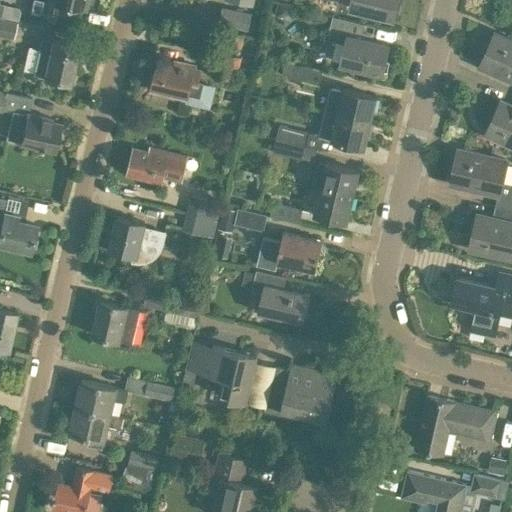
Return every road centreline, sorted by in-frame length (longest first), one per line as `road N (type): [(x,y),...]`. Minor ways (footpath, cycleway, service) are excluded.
road 1 (residential): [(5,511),(127,0)]
road 2 (residential): [(511,379),(408,355),(383,302),(382,277),(449,0)]
road 3 (unknown): [(394,331),(333,354),(254,337)]
